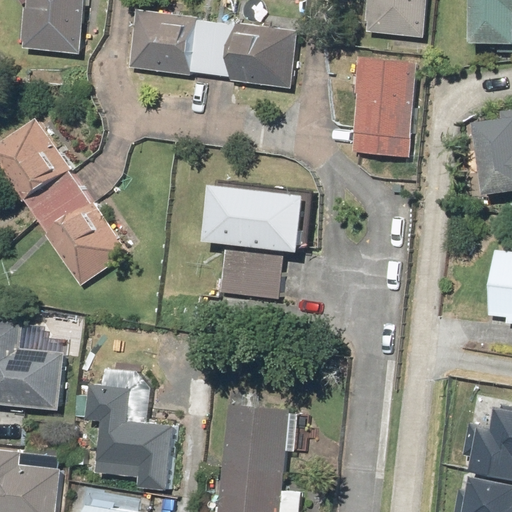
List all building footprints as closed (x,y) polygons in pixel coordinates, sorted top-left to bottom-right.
[(35,0),(30,53),(85,58),(90,0),(35,0)] [(372,0),(370,34),(428,40),(432,0),(372,0)] [(511,0),(479,0),(478,47),(511,47),(511,0)] [(304,34),(142,11),(134,70),(296,92),(304,34)] [(414,160),(423,66),(365,61),(356,155),(414,160)] [(506,122),(481,125),(491,199),(511,196),(511,111),(504,113),(506,122)] [(137,256),(41,118),(0,147),(0,166),(86,291),(137,256)] [(315,201),(216,190),(210,247),(229,249),(224,295),(285,302),(290,255),(308,257),(315,201)] [(0,321),(0,406),(66,413),(71,355),(28,351),(30,325),(0,321)] [(90,422),(109,424),(104,464),(146,469),(144,491),(172,495),(181,428),(133,422),(137,391),(94,386),(90,422)] [(290,511),(302,412),(237,405),(224,511),(290,511)] [(511,411),(511,416),(492,412),(481,467),(511,472),(511,411)] [(0,511),(60,511),(64,474),(26,470),(27,455),(0,451),(0,511)] [(511,511),(511,478),(485,473),(476,511),(511,511)]
